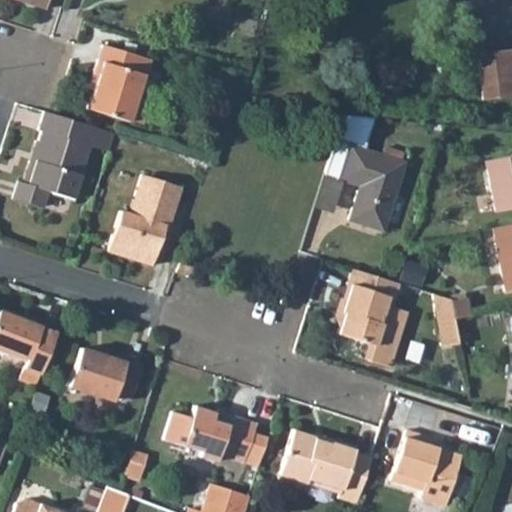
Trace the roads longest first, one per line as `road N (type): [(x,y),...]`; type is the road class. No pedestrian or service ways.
road 1 (residential): [(0,258),(165,311),(284,376),(360,400)]
road 2 (unknown): [(284,376),(314,229)]
